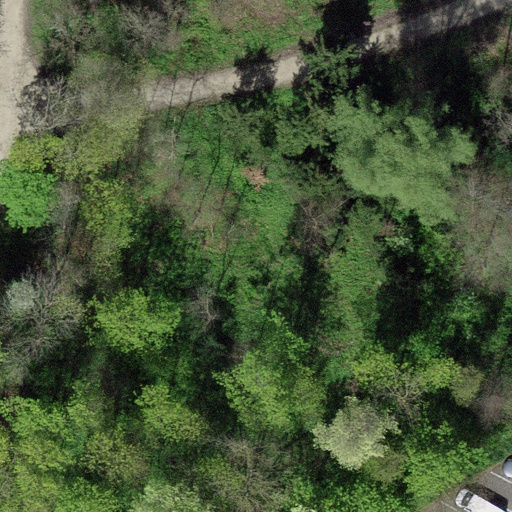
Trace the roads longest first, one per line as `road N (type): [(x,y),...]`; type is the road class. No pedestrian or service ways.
road 1 (track): [(484,0),(327,69),(8,120)]
road 2 (track): [(0,150),(14,0)]
